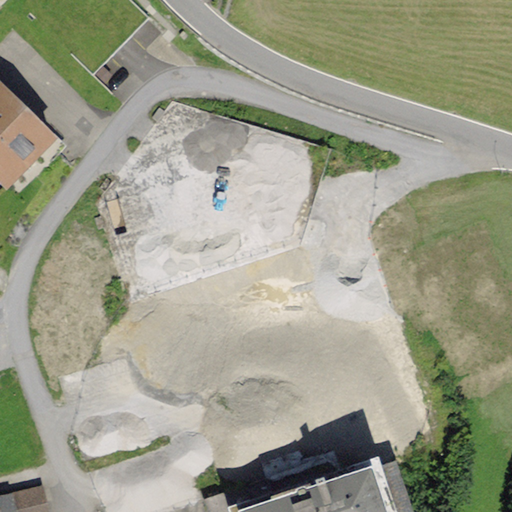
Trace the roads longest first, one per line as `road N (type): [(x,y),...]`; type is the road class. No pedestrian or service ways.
road 1 (residential): [(507,155),(437,157),(317,114),(176,83),(139,101),(28,254),(19,299),(24,354),(80,511)]
road 2 (unclassified): [(180,0),(275,70),(453,126),(507,155)]
